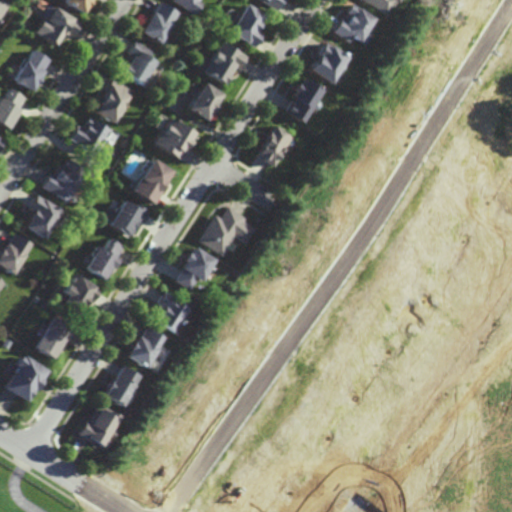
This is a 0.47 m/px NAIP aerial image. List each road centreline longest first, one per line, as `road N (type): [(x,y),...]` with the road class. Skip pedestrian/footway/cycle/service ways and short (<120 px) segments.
road 1 (residential): [(168,511),(511,6)]
road 2 (residential): [(319,0),(30,452)]
road 3 (residential): [(362,511),(511,294)]
road 4 (residential): [(125,0),(0,199)]
road 5 (residential): [(0,431),(126,511)]
